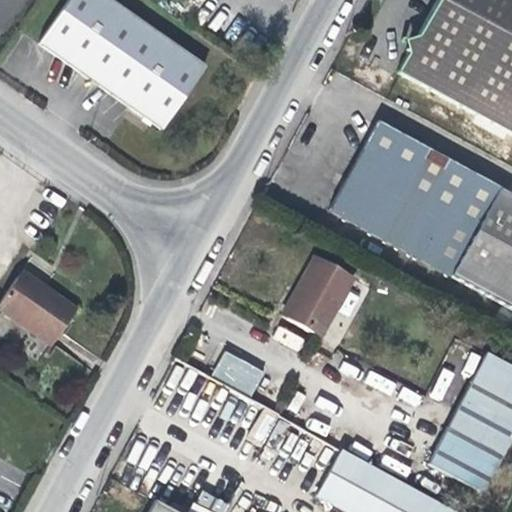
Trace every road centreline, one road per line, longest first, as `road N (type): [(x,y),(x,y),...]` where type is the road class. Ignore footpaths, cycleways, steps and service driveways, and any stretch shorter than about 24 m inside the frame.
road 1 (residential): [(179,241),(42,511)]
road 2 (residential): [(179,241),(310,0)]
road 3 (residential): [(0,116),(179,241)]
